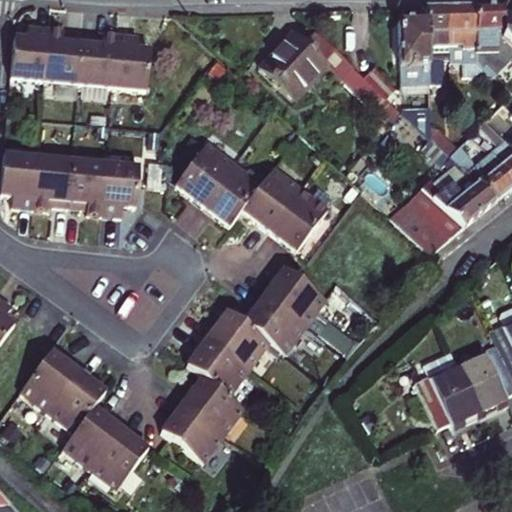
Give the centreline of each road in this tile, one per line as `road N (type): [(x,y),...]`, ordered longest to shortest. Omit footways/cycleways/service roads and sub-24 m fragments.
road 1 (residential): [(11,253),(142,345),(195,280),(163,254),(133,264)]
road 2 (residential): [(133,264),(11,253)]
